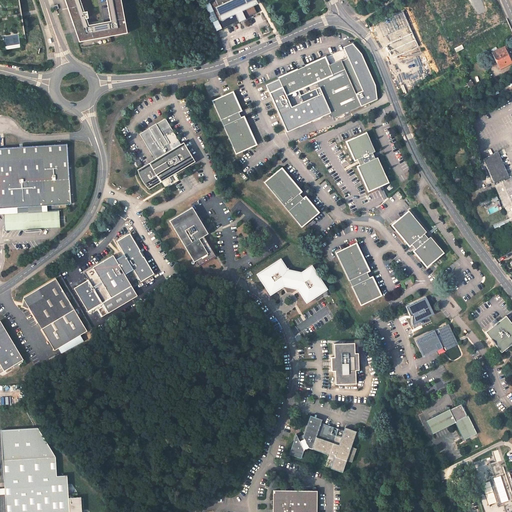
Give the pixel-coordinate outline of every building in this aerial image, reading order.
[(0,0),(0,52),(5,52),(3,37),(17,34),(19,45),(27,43),(19,0),(0,0)] [(118,0),(63,0),(80,46),(125,36),(118,0)] [(216,0),(208,3),(221,30),(257,14),(254,8),(257,6),(254,0),(216,0)] [(415,11),(405,16),(411,29),(422,24),(415,11)] [(492,52),(500,69),(511,62),(511,61),(505,46),(492,52)] [(449,69),(459,64),(453,51),(442,56),(449,69)] [(282,85),(270,90),(282,118),(307,107),(300,90),(318,82),(334,119),(362,107),(357,95),(364,91),(350,59),(343,62),(342,60),(330,66),(325,56),(322,58),(323,60),(289,75),(288,73),(279,77),(282,85)] [(235,92),(214,101),(239,156),(260,147),(246,116),(243,117),(241,112),(243,111),(235,92)] [(146,186),(148,189),(160,182),(159,180),(193,162),(183,144),(181,145),(167,119),(157,125),(158,127),(151,131),(150,129),(141,134),(156,161),(150,164),(149,163),(138,169),(139,173),(141,177),(142,181),(144,184),(146,186)] [(370,130),(349,139),(363,170),(365,169),(368,174),(365,175),(374,195),(394,185),(386,166),(383,167),(381,162),(383,161),(370,130)] [(64,144),(0,147),(0,206),(45,204),(68,203),(64,144)] [(483,159),(511,220),(511,219),(511,183),(497,151),(483,159)] [(305,190),(284,165),(266,179),(306,226),(323,211),(309,195),(307,197),(303,192),(305,190)] [(0,206),(0,212),(46,209),(45,204),(0,206)] [(404,205),(387,220),(408,246),(410,244),(414,248),(412,250),(425,266),(443,252),(429,236),(427,238),(423,233),(426,231),(404,205)] [(206,235),(191,208),(168,221),(191,261),(192,260),(197,268),(214,258),(202,237),(206,235)] [(57,209),(3,213),(4,230),(58,226),(57,209)] [(135,297),(123,275),(131,271),(136,280),(140,279),(146,276),(149,271),(128,236),(123,237),(118,240),(115,244),(121,254),(113,259),(111,255),(81,272),(86,280),(71,288),(85,311),(96,305),(97,308),(96,308),(101,317),(135,297)] [(354,241),(334,251),(360,306),(380,296),(371,277),(369,278),(366,273),(369,272),(354,241)] [(286,286),(300,290),(306,300),(307,299),(312,298),(315,297),(317,296),(319,294),(322,292),(324,290),(325,288),(312,266),(301,273),(287,271),(281,260),(259,273),(263,284),(270,295),(286,286)] [(54,278),(21,298),(22,300),(20,307),(25,309),(27,308),(39,329),(51,351),(84,333),(54,278)] [(405,306),(409,315),(413,315),(412,317),(411,319),(411,322),(411,324),(433,315),(425,297),(405,306)] [(484,331),(500,353),(511,343),(511,325),(505,316),(500,320),(484,331)] [(0,372),(1,374),(21,362),(0,324),(0,372)] [(448,324),(416,339),(423,355),(443,345),(445,350),(455,345),(453,341),(455,340),(448,324)] [(355,344),(335,344),(335,358),(331,358),(332,372),(335,372),(335,385),(356,385),(355,371),(359,371),(359,357),(355,357),(355,354),(355,344)] [(424,413),(430,425),(450,415),(459,433),(463,431),(466,435),(473,432),(456,397),(424,413)] [(345,431),(339,429),(323,423),(325,419),(313,415),(312,419),(306,437),(300,440),(297,434),(290,455),(302,459),(306,451),(311,448),(331,455),(336,457),(332,469),(343,473),(348,461),(353,462),(357,451),(352,449),(356,435),(357,431),(346,427),(345,431)] [(4,511),(82,511),(81,509),(80,496),(68,497),(66,475),(56,476),(54,457),(1,461),(3,489),(3,495),(4,511)] [(313,511),(313,492),(269,493),(269,511),(313,511)]
